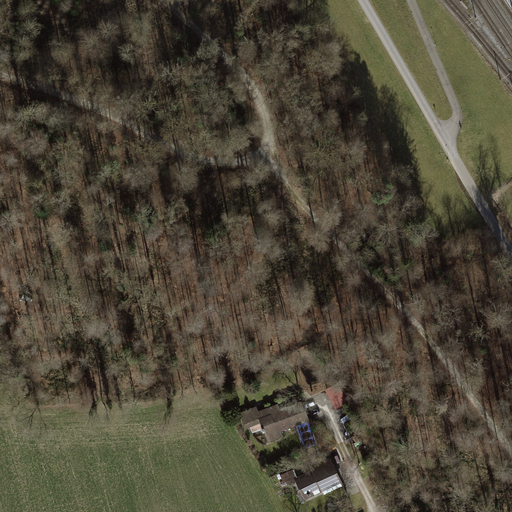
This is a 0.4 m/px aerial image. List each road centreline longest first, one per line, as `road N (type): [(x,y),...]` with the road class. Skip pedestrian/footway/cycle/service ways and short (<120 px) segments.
road 1 (track): [(166,0),(240,73),(260,107),(265,147),(297,198),(403,306),(511,447)]
road 2 (track): [(265,147),(245,160),(211,162),(104,109),(0,73)]
road 3 (residential): [(452,138),(363,0)]
road 4 (residential): [(452,138),(456,110),(410,0)]
